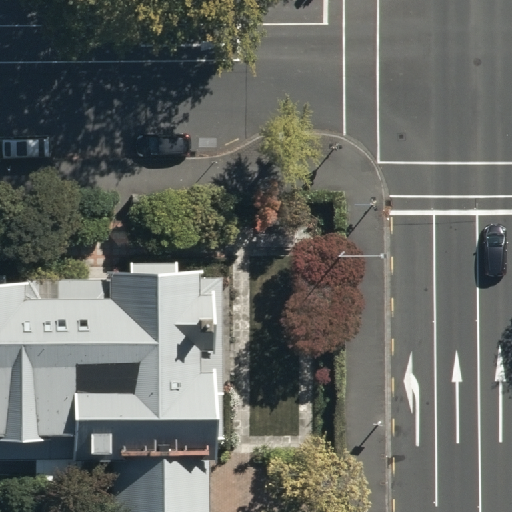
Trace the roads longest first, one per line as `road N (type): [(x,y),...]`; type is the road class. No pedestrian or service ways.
road 1 (tertiary): [(0,62),(475,58)]
road 2 (secondary): [(479,511),(475,58)]
